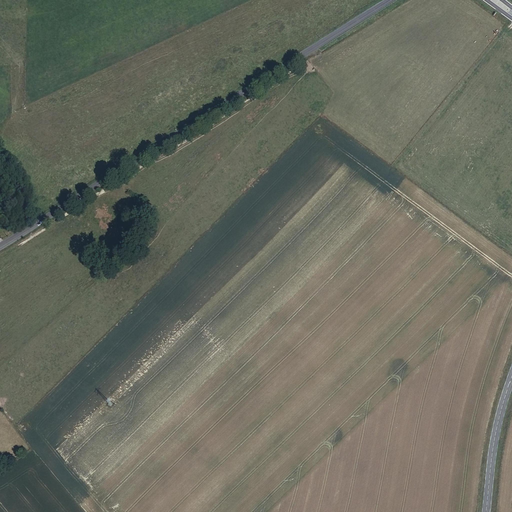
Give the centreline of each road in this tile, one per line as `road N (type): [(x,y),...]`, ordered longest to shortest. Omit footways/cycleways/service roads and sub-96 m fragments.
road 1 (tertiary): [(0,246),(390,0)]
road 2 (tertiary): [(511,375),(485,511)]
